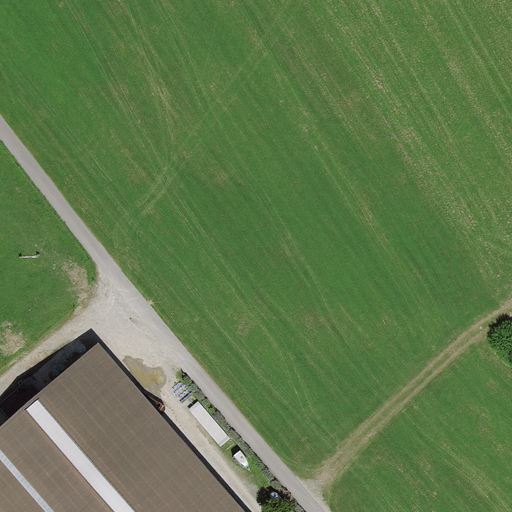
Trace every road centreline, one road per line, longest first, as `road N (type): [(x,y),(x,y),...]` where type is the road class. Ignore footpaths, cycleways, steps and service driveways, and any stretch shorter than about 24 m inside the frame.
road 1 (track): [(0,126),(316,511)]
road 2 (track): [(304,497),(420,374),(511,310)]
